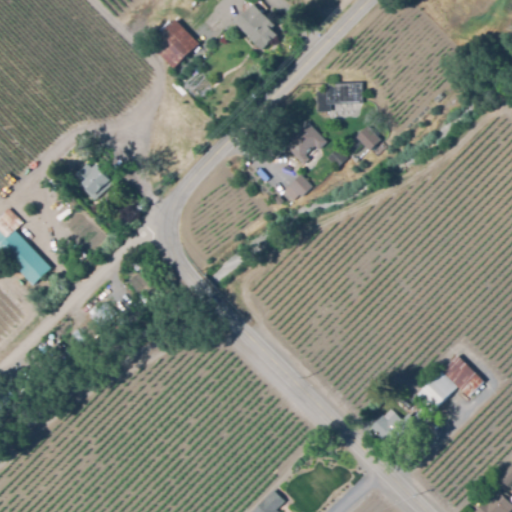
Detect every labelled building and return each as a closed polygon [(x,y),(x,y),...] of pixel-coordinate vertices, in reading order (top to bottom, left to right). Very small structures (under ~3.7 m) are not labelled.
[(261,51),(234,25),(252,5),(275,26),(271,30),(276,35),(261,51)] [(172,70),(149,45),(175,20),(199,45),(172,70)] [(312,113),(311,82),(361,80),(362,105),(329,106),(329,112),(312,113)] [(304,166),(281,145),(303,121),(327,143),(318,152),(314,147),(305,156),(310,160),(304,166)] [(356,134),(367,123),(380,139),(369,149),(363,143),(355,151),(351,146),(360,138),(356,134)] [(337,170),(326,159),(337,148),(348,158),(337,170)] [(93,200),(74,176),(88,164),(91,168),(96,165),(111,184),(93,200)] [(292,202),(283,191),(300,176),(309,187),(292,202)] [(278,207),(273,202),(278,197),(283,203),(278,207)] [(14,232),(50,269),(33,286),(0,252),(0,214),(7,208),(22,224),(14,232)] [(86,255),(78,262),(75,258),(83,251),(86,255)] [(105,327),(93,317),(105,304),(117,315),(105,327)] [(79,345),(71,337),(79,329),(87,337),(79,345)] [(433,380),(457,356),(479,379),(483,383),(467,399),(456,388),(430,414),(414,398),(433,380)] [(392,455),(367,430),(381,416),(386,421),(394,413),(402,421),(409,414),(413,418),(421,410),(429,418),(392,455)] [(511,484),(507,489),(497,478),(511,465),(511,466),(511,484)] [(252,511),(273,491),(284,503),(276,511),(252,511)] [(474,511),(498,491),(511,506),(511,510),(510,511),(474,511)]
